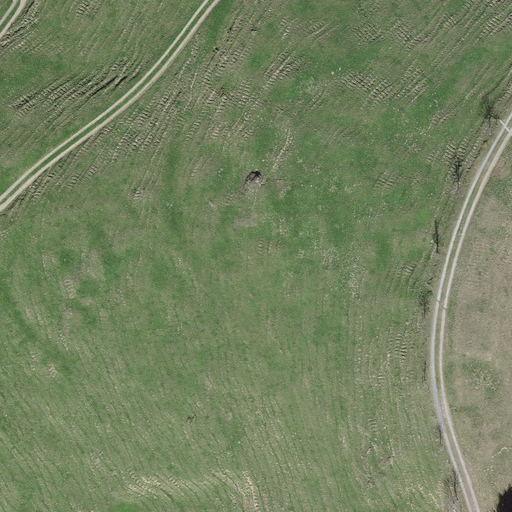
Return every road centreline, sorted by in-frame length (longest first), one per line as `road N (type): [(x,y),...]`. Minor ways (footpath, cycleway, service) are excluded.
road 1 (track): [(511,132),(477,185),(452,255),(440,358),(475,511)]
road 2 (track): [(0,214),(139,97),(219,0)]
